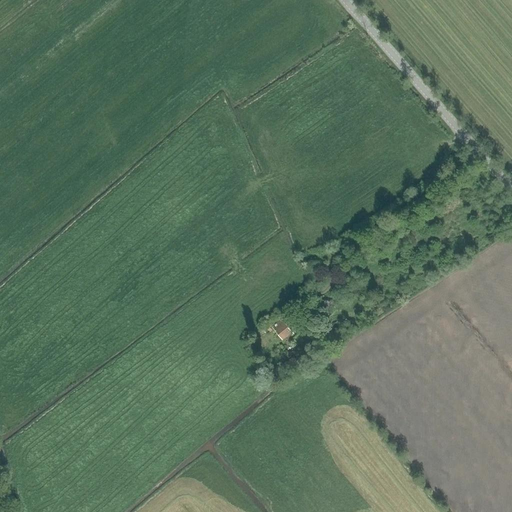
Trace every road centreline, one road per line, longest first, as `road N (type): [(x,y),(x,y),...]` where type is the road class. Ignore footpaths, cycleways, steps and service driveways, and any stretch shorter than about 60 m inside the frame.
road 1 (track): [(476,153),(334,251),(328,287),(287,315)]
road 2 (tertiary): [(511,193),(344,0)]
